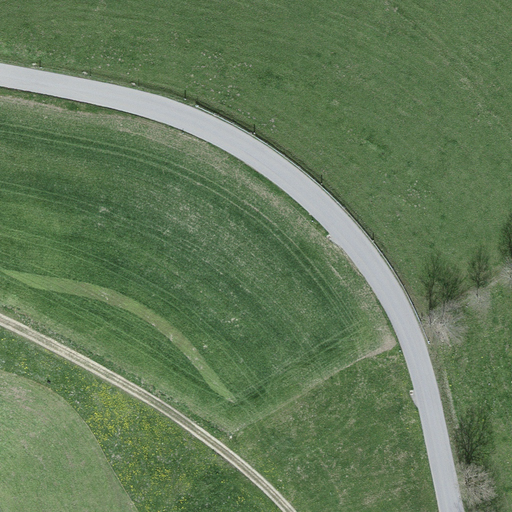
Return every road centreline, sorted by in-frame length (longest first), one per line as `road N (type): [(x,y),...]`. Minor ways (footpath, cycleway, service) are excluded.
road 1 (tertiary): [(450,511),(407,327),(368,260),(306,192),(270,162),(184,117),(0,74)]
road 2 (track): [(0,325),(117,382),(207,444),(282,511)]
